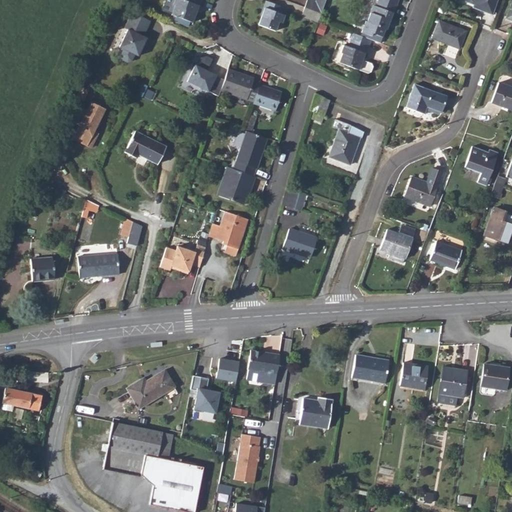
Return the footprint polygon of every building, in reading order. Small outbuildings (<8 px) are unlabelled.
[(169,0),(165,12),(174,16),(176,16),(188,21),(191,22),(197,6),(197,7),(199,0),(169,0)] [(311,0),(306,0),(304,7),(320,13),(324,0),(314,0),(314,1),(311,0)] [(367,22),(363,33),(370,35),(371,33),(381,36),(384,29),(385,29),(391,13),(392,13),(395,6),(377,0),(375,6),(371,5),(368,13),(371,14),(368,22),(367,22)] [(455,0),(472,5),(471,9),(489,15),(494,0),(455,0)] [(264,8),(258,24),(274,30),(278,21),(281,23),(284,15),(280,14),(283,7),(265,1),(263,7),(264,8)] [(304,7),(301,15),(317,21),(317,20),(320,13),(304,7)] [(146,20),(128,11),(120,26),(123,28),(114,44),(117,46),(114,52),(115,57),(122,60),(127,59),(130,53),(133,54),(137,46),(140,47),(144,37),(139,35),(146,20)] [(188,21),(176,16),(174,21),(186,26),(188,21)] [(436,23),(430,40),(457,49),(463,32),(436,23)] [(362,36),(353,33),(347,47),(344,46),(340,53),(344,55),(340,63),(356,70),(366,74),(369,72),(371,67),(369,64),(360,60),(363,53),(364,53),(369,39),(362,36)] [(363,33),(362,36),(369,39),(379,43),(381,36),(371,33),(370,35),(363,33)] [(217,75),(196,65),(186,80),(208,91),(217,75)] [(229,68),(221,89),(254,100),(260,83),(253,81),(254,78),(229,68)] [(511,87),(497,81),(490,101),(511,109),(511,87)] [(254,100),(253,102),(275,110),(282,91),(260,83),(254,100)] [(414,84),(405,107),(423,114),(426,107),(440,112),(446,96),(414,84)] [(80,86),(75,97),(83,100),(87,90),(80,86)] [(313,93),(308,110),(312,111),(322,115),(328,101),(313,93)] [(81,108),(75,119),(81,122),(80,125),(73,138),(91,147),(98,133),(94,131),(105,108),(91,102),(87,110),(81,108)] [(322,115),(312,111),(309,118),(319,122),(322,115)] [(338,131),(329,158),(349,165),(359,138),(347,133),(350,126),(334,120),(331,128),(338,131)] [(135,131),(124,152),(136,158),(138,154),(157,164),(165,147),(135,131)] [(243,131),(230,169),(250,176),(253,168),(254,168),(265,138),(243,131)] [(471,146),(464,166),(480,172),(477,181),(486,184),(498,152),(489,148),(488,151),(471,146)] [(412,173),(405,193),(430,202),(443,168),(433,164),(427,178),(412,173)] [(246,192),(252,177),(250,176),(230,169),(224,167),(214,195),(240,204),(245,192),(246,192)] [(497,176),(490,196),(498,198),(505,179),(497,176)] [(286,187),(280,204),(298,210),(305,194),(286,187)] [(493,208),(483,234),(509,244),(511,235),(511,216),(502,213),(502,211),(493,208)] [(208,235),(223,240),(227,241),(226,244),(237,248),(247,219),(225,211),(220,225),(213,223),(208,235)] [(130,221),(127,237),(137,240),(140,226),(130,221)] [(388,227),(381,245),(405,254),(412,236),(388,227)] [(290,228),(284,247),(311,255),(317,235),(290,228)] [(438,236),(431,255),(457,264),(464,245),(438,236)] [(204,247),(197,244),(194,250),(186,246),(185,248),(176,245),(175,249),(167,246),(160,265),(168,269),(169,266),(170,264),(177,267),(176,269),(186,273),(190,263),(198,266),(204,247)] [(53,254),(28,256),(30,280),(54,278),(53,254)] [(118,254),(79,256),(80,277),(119,275),(118,254)] [(275,380),(277,371),(280,352),(251,347),(247,366),(248,366),(246,376),(275,380)] [(356,353),(352,375),(385,380),(389,359),(356,353)] [(239,360),(219,357),(216,376),(236,379),(239,360)] [(403,362),(399,383),(423,388),(427,366),(403,362)] [(484,364),(479,387),(503,391),(508,368),(484,364)] [(443,366),(438,393),(456,396),(462,397),(467,370),(443,366)] [(143,378),(127,388),(138,407),(174,386),(164,369),(148,378),(149,380),(146,382),(143,378)] [(47,372),(28,371),(28,380),(46,381),(47,372)] [(205,388),(207,376),(192,373),(189,387),(196,389),(192,409),(202,411),(202,408),(215,411),(218,390),(205,388)] [(4,387),(1,402),(2,402),(0,408),(11,411),(13,405),(36,410),(40,395),(4,387)] [(456,396),(438,393),(437,401),(454,403),(456,396)] [(301,398),(298,418),(317,421),(316,426),(326,428),(331,399),(318,396),(317,400),(301,398)] [(112,422),(102,466),(139,474),(152,485),(148,504),(185,511),(193,511),(203,467),(168,460),(173,435),(112,422)] [(243,432),(236,477),(254,480),(260,444),(259,444),(260,435),(243,432)] [(35,469),(32,474),(40,479),(43,473),(35,469)] [(263,511),(265,507),(236,502),(234,511),(263,511)]
